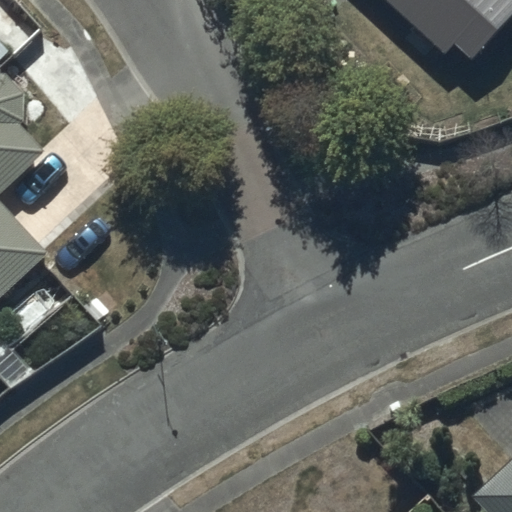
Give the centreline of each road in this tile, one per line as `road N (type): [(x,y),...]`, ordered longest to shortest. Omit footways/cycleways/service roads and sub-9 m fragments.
road 1 (residential): [(158,0),(204,76),(325,327)]
road 2 (residential): [(325,327),(170,414),(34,511)]
road 3 (residential): [(511,248),(325,327)]
